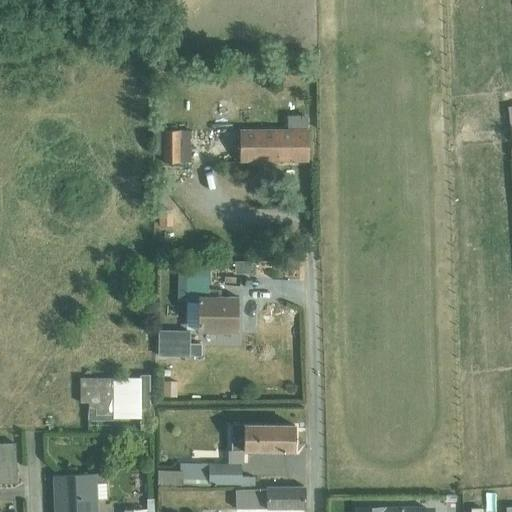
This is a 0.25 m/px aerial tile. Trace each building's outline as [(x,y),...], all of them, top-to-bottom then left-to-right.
[(296,85),(304,72),(293,65),(284,78),(296,85)] [(240,161),(309,161),(307,115),(287,115),(287,129),(240,129),(240,161)] [(192,161),(192,129),(154,130),(155,150),(163,149),(163,162),(192,161)] [(116,260),(87,259),(85,309),(114,310),(116,260)] [(253,262),(221,262),(221,267),(235,267),(235,274),(253,273),(253,262)] [(186,330),(190,330),(238,332),(238,296),(218,296),(218,289),(209,289),(209,266),(180,265),(180,283),(186,283),(185,301),(186,301),(186,330)] [(190,330),(186,330),(157,329),(157,355),(201,356),(201,343),(190,343),(190,330)] [(140,373),(140,377),(80,377),(80,402),(89,402),(87,419),(139,420),(140,429),(150,429),(151,374),(140,373)] [(244,450),(294,450),(295,424),(232,423),(231,450),(228,450),(228,463),(241,463),(244,463),(244,450)] [(0,481),(17,481),(16,442),(0,442),(0,481)] [(180,470),(157,470),(157,484),(209,486),(209,484),(240,484),(240,485),(255,486),(255,476),(242,476),(241,463),(228,463),(180,464),(180,470)] [(54,474),(55,511),(98,511),(98,498),(107,498),(107,477),(97,477),(97,472),(54,474)] [(305,507),(305,486),(266,487),(266,489),(236,489),(236,508),(305,507)] [(154,511),(153,498),(146,498),(146,509),(124,510),(123,511),(154,511)]
